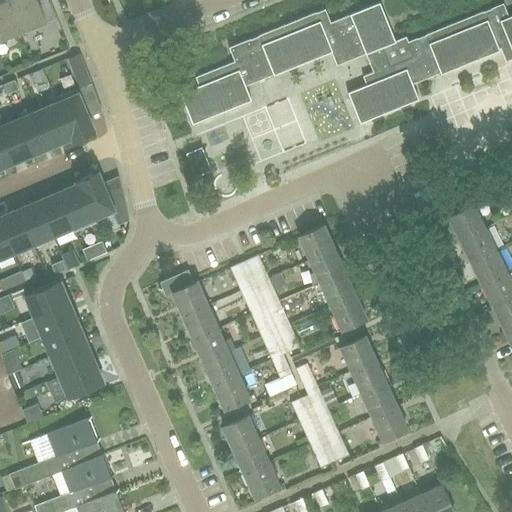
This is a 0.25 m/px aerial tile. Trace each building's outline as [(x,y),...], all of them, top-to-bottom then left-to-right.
[(0,0),(0,41),(20,33),(6,0),(0,0)] [(6,0),(20,33),(46,23),(45,22),(55,18),(56,18),(49,1),(39,5),(36,0),(6,0)] [(419,98),(413,83),(441,71),(441,73),(500,49),(500,48),(501,47),(506,60),(511,58),(511,14),(509,16),(503,2),(408,41),(406,36),(395,40),(380,1),(350,13),(350,14),(331,22),(325,8),(228,46),(234,60),(195,76),(198,85),(180,92),(192,122),(251,99),(245,84),(273,73),(273,74),(331,51),(337,64),(366,52),(373,71),(363,75),(367,84),(348,91),(360,122),(419,98)] [(3,84),(7,92),(17,88),(14,79),(3,84)] [(76,88),(56,97),(74,139),(94,130),(76,88)] [(56,102),(38,110),(52,145),(71,137),(73,140),(74,139),(56,97),(54,97),(56,102)] [(38,110),(18,118),(33,153),(52,145),(38,110)] [(18,118),(0,125),(0,131),(13,162),(33,153),(18,118)] [(0,131),(0,167),(13,162),(0,131)] [(201,147),(186,154),(195,177),(211,171),(201,147)] [(77,180),(78,183),(94,222),(95,222),(93,217),(112,210),(113,209),(110,202),(98,171),(77,180)] [(78,183),(58,191),(75,231),(94,222),(78,183)] [(74,231),(75,231),(58,191),(38,200),(53,235),(72,227),(74,231)] [(129,220),(123,196),(110,202),(113,209),(112,210),(118,224),(129,220)] [(38,200),(18,208),(33,243),(53,235),(38,200)] [(449,217),(461,240),(485,228),(474,205),(449,217)] [(0,220),(13,252),(33,243),(18,208),(0,215),(0,220)] [(0,220),(0,257),(13,252),(0,220)] [(323,224),(298,236),(309,259),(334,248),(323,224)] [(461,240),(472,262),(496,250),(485,228),(461,240)] [(344,271),(334,248),(309,259),(319,282),(344,271)] [(73,249),(61,254),(67,268),(78,263),(73,249)] [(472,262),(483,285),(507,273),(496,250),(472,262)] [(258,254),(246,259),(256,282),(268,277),(258,254)] [(55,272),(66,268),(62,259),(51,263),(55,272)] [(251,285),(241,262),(229,267),(240,290),(251,285)] [(182,315),(207,304),(197,280),(194,282),(188,269),(159,281),(166,295),(172,293),(182,315)] [(355,293),(344,271),(319,282),(329,305),(355,293)] [(483,285),(494,307),(511,298),(511,282),(507,273),(483,285)] [(6,276),(0,278),(0,286),(2,290),(11,287),(6,276)] [(268,277),(256,282),(267,305),(278,300),(268,277)] [(60,280),(25,295),(34,316),(69,301),(60,280)] [(261,308),(251,285),(240,290),(250,313),(261,308)] [(365,317),(355,293),(329,305),(340,328),(365,317)] [(8,294),(0,297),(0,312),(11,307),(8,294)] [(511,298),(494,307),(505,329),(511,326),(511,298)] [(278,300),(267,305),(277,328),(289,323),(278,300)] [(42,336),(77,321),(69,301),(34,316),(42,336)] [(182,315),(193,338),(218,327),(207,304),(182,315)] [(261,308),(250,313),(260,335),(271,331),(261,308)] [(77,321),(42,336),(51,356),(86,340),(77,321)] [(289,323),(277,328),(287,351),(299,346),(289,323)] [(218,327),(193,338),(203,361),(228,350),(228,351),(234,348),(229,338),(224,341),(218,327)] [(281,354),(271,331),(260,335),(271,358),(281,354)] [(13,348),(20,346),(15,334),(3,339),(7,350),(13,348)] [(375,358),(365,334),(340,346),(350,369),(375,358)] [(86,340),(51,356),(59,375),(94,360),(86,340)] [(7,374),(22,368),(13,348),(7,350),(1,353),(7,374)] [(203,361),(213,384),(238,373),(228,351),(228,350),(203,361)] [(281,354),(271,358),(280,378),(290,373),(281,354)] [(375,358),(350,369),(361,392),(386,381),(375,358)] [(94,360),(59,375),(68,396),(103,381),(94,360)] [(305,390),(317,384),(307,362),(295,368),(305,390)] [(238,373),(213,384),(224,408),(249,397),(238,373)] [(386,381),(361,392),(371,415),(396,404),(386,381)] [(327,407),(317,384),(305,390),(307,394),(290,402),(299,420),(327,407)] [(22,409),(27,422),(42,415),(37,403),(22,409)] [(396,404),(371,415),(382,439),(407,427),(396,404)] [(337,430),(327,407),(299,420),(309,443),(337,430)] [(233,449),(258,437),(248,414),(223,425),(233,449)] [(15,488),(61,470),(106,452),(92,416),(48,433),(56,454),(21,468),(9,473),(15,488)] [(337,430),(309,443),(320,467),(337,459),(348,454),(337,430)] [(258,437),(233,449),(243,472),(269,460),(258,437)] [(440,458),(454,453),(447,437),(433,443),(440,458)] [(422,444),(413,448),(420,463),(429,459),(422,444)] [(37,511),(58,511),(69,508),(120,488),(106,452),(61,470),(69,490),(34,503),(37,511)] [(402,453),(394,457),(400,471),(409,467),(402,453)] [(269,460),(243,472),(254,495),(279,484),(269,460)] [(383,462),(374,465),(381,480),(389,477),(383,462)] [(363,470),(354,474),(361,489),(369,485),(363,470)] [(420,492),(429,511),(453,511),(441,483),(420,492)] [(129,511),(120,488),(69,508),(70,511),(129,511)] [(322,489),(313,492),(320,507),(328,503),(322,489)] [(429,511),(420,492),(401,501),(405,511),(429,511)] [(308,511),(302,497),(293,501),(298,511),(308,511)] [(405,511),(401,501),(381,509),(382,511),(405,511)]
